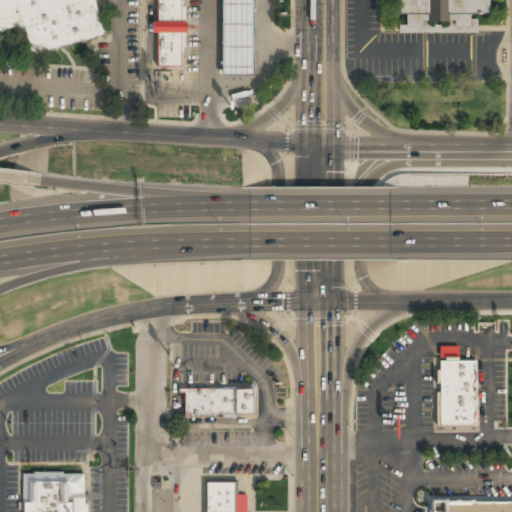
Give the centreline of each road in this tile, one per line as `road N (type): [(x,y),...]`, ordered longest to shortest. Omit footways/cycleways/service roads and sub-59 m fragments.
road 1 (secondary): [(333,511),(332,0)]
road 2 (secondary): [(308,0),(308,511)]
road 3 (secondary): [(333,145),(0,124)]
road 4 (secondary): [(0,365),(47,339),(119,317),(307,302)]
road 5 (secondary): [(452,147),(436,162),(387,166),(369,180),(363,281),(381,297),(422,301)]
road 6 (motorway): [(250,209),(0,226)]
road 7 (motorway): [(0,260),(250,244)]
road 8 (motorway): [(253,201),(43,180)]
road 9 (secondary): [(225,304),(269,289),(277,276),(275,163),(249,140)]
road 10 (secondary): [(307,302),(511,300)]
road 11 (secondary): [(511,148),(333,145)]
road 12 (secondary): [(333,419),(360,337),(422,301)]
road 13 (secondary): [(452,147),(381,133),(358,118),(332,79)]
road 14 (motorway): [(0,289),(138,246)]
road 15 (motorway): [(250,244),(391,242)]
road 16 (motorway): [(390,207),(250,209)]
road 17 (motorway): [(511,206),(390,207)]
road 18 (secondary): [(225,304),(262,320),(308,386)]
road 19 (motorway): [(391,242),(511,242)]
